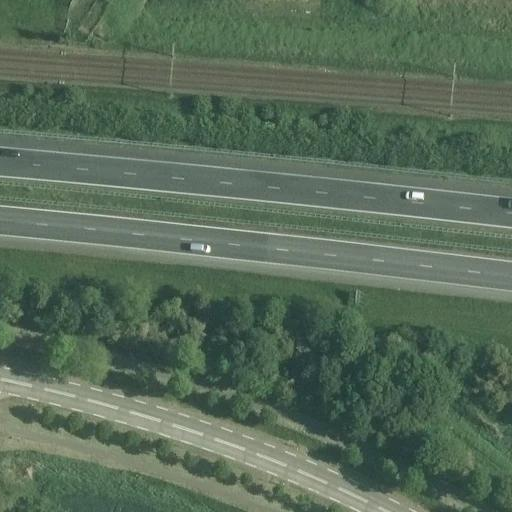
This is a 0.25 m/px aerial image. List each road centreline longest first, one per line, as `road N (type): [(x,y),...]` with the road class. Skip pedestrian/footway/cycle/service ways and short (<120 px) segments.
road 1 (motorway): [(0,221),(511,278)]
road 2 (motorway): [(511,214),(0,162)]
road 3 (secondary): [(371,511),(150,417),(0,380)]
